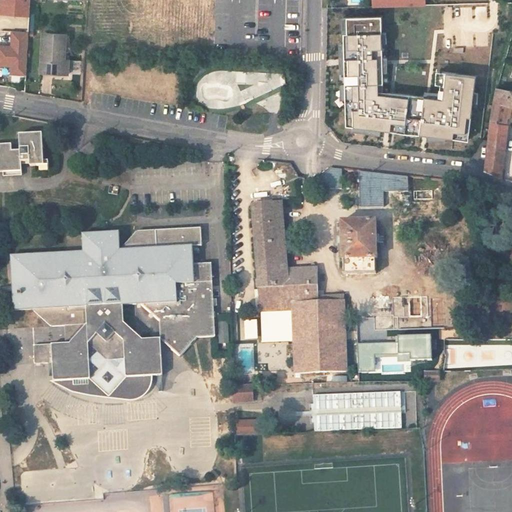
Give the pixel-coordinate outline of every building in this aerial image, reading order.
[(0,0),(0,14),(29,16),(30,0),(0,0)] [(349,16),(339,128),(381,131),(381,132),(470,140),(476,77),(440,73),(438,98),(381,93),(388,20),(349,16)] [(10,76),(27,77),(29,31),(11,30),(11,44),(5,44),(5,40),(0,39),(0,72),(3,73),(3,67),(10,68),(10,76)] [(64,59),(65,35),(43,34),(41,74),(68,75),(69,60),(64,59)] [(511,91),(496,88),(492,107),(491,113),(485,171),(500,178),(505,141),(506,124),(509,107),(511,107),(511,91)] [(12,145),(0,145),(0,172),(3,172),(3,177),(22,176),(21,162),(31,162),(31,166),(41,166),(41,171),(50,170),(49,161),(44,161),(43,134),(20,135),(21,151),(13,151),(12,145)] [(97,151),(91,143),(79,153),(85,161),(97,151)] [(321,177),(320,176),(322,190),(341,189),(342,169),(331,168),(321,177)] [(406,176),(359,171),(358,208),(382,207),(381,192),(406,192),(406,176)] [(348,370),(345,301),(318,301),(318,295),(317,268),(287,270),(282,203),(281,203),(281,200),(266,201),(267,204),(253,206),(260,287),(261,311),(293,310),(296,370),(296,373),(348,371),(348,370)] [(377,221),(342,221),(343,260),(344,260),(345,275),(377,274),(377,259),(378,259),(377,221)] [(137,232),(120,251),(119,233),(83,234),(84,252),(31,255),(13,275),(15,310),(33,309),(51,327),(66,326),(70,326),(70,344),(66,344),(35,345),(35,364),(53,363),(72,380),(91,379),(89,344),(108,360),(125,360),(146,377),(153,376),(163,376),(161,339),(181,357),(198,338),(216,337),(212,264),(194,265),(193,247),(202,247),(201,228),(137,232)] [(13,275),(31,255),(12,256),(13,275)] [(374,316),(375,330),(432,328),(431,314),(374,316)] [(239,345),(258,345),(258,321),(239,321),(239,345)] [(217,322),(218,344),(229,343),(228,322),(217,322)] [(431,352),(430,334),(410,335),(396,335),(397,342),(397,354),(411,353),(411,359),(431,358),(431,352)] [(375,372),(375,354),(397,354),(397,342),(375,343),(358,343),(358,354),(358,372),(375,372)] [(151,382),(152,379),(153,377),(153,376),(146,377),(125,360),(108,360),(89,344),(91,379),(72,380),(53,363),(54,379),(54,381),(61,385),(68,389),(75,391),(84,394),(99,395),(107,396),(128,398),(138,397),(148,393),(151,382)] [(283,366),(282,347),(271,348),(272,367),(283,366)] [(425,379),(425,382),(440,382),(440,379),(440,372),(425,373),(425,379)] [(234,385),(234,399),(252,399),(252,385),(234,385)] [(279,430),(340,428),(339,412),(279,414),(279,430)] [(236,419),(236,431),(261,431),(261,419),(236,419)] [(89,469),(25,474),(27,500),(91,495),(89,469)]
